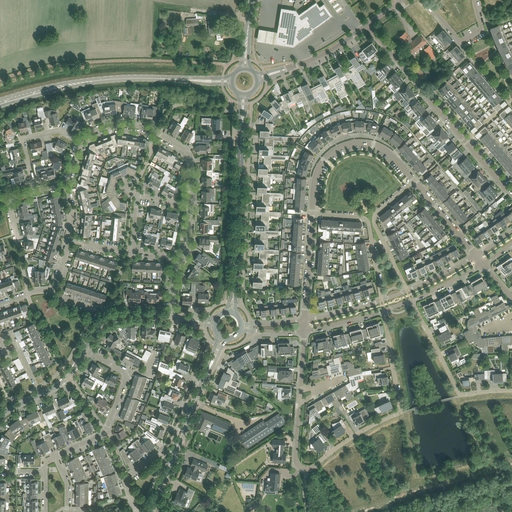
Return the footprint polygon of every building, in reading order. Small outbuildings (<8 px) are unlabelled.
[(336,0),(328,0),(337,12),(342,9),(336,0)] [(299,14),(296,10),(281,8),(277,31),(275,44),(294,47),(294,46),(313,32),(312,31),(333,16),(324,4),(319,7),(316,2),(299,14)] [(216,21),(208,21),(209,34),(216,34),(216,40),(222,39),(222,37),(232,36),(231,29),(225,29),(223,29),(217,29),(216,27),(216,21)] [(501,25),(491,28),(490,28),(492,34),(503,30),(501,25)] [(277,31),(258,28),(257,40),(275,44),(277,31)] [(433,39),(435,38),(438,42),(447,35),(443,30),(440,32),(438,30),(431,36),(433,39)] [(505,35),(503,30),(492,34),(495,39),(505,35)] [(399,37),(412,53),(422,46),(424,49),(432,58),(436,54),(429,45),(426,42),(420,34),(413,41),(408,35),(406,36),(404,33),(399,37)] [(448,42),(451,40),(447,35),(438,42),(442,47),(441,47),(443,50),(450,44),(448,42)] [(495,39),(497,44),(507,40),(505,35),(495,39)] [(507,40),(497,44),(499,49),(509,44),(507,40)] [(376,55),(374,52),(377,50),(372,43),(362,50),(366,55),(363,56),(367,62),(376,55)] [(502,54),(511,49),(509,44),(499,49),(502,54)] [(447,54),(448,53),(452,58),(460,51),(456,46),(454,48),(452,46),(445,52),(447,54)] [(504,59),(511,55),(511,49),(502,54),(504,59)] [(464,55),(460,51),(452,58),(456,62),(455,63),(457,66),(464,60),(462,57),(464,55)] [(353,64),(355,67),(360,64),(355,56),(349,59),(353,64)] [(461,69),(465,73),(473,66),(470,62),(461,69)] [(384,78),(388,74),(389,74),(389,73),(388,74),(386,72),(391,67),(391,66),(388,63),(388,64),(387,63),(384,66),(384,65),(378,70),(380,73),(377,76),(381,81),(384,78)] [(353,64),(345,69),(346,71),(343,73),(344,74),(348,80),(348,79),(352,76),(358,87),(365,83),(366,85),(366,84),(355,67),(353,64)] [(370,67),(367,69),(371,75),(376,70),(374,68),(375,66),(373,65),(372,64),(370,65),(370,67)] [(337,74),(338,74),(340,77),(344,74),(343,73),(346,71),(345,69),(343,71),(339,65),(334,69),(337,74)] [(425,75),(418,66),(414,69),(422,78),(425,75)] [(477,70),(473,66),(465,73),(469,77),(477,70)] [(477,70),(469,77),(472,81),(480,74),(477,70)] [(389,80),(391,83),(392,83),(399,77),(395,72),(390,76),(388,74),(384,78),(387,82),(389,80)] [(318,77),(321,83),(322,83),(323,86),(328,83),(327,82),(330,80),(329,78),(327,80),(324,74),(318,77)] [(337,74),(329,78),(330,80),(327,82),(328,83),(332,90),(332,89),(331,88),(335,86),(342,97),(348,93),(349,95),(340,77),(338,74),(337,74)] [(476,86),(484,78),(480,74),(472,81),(476,86)] [(392,92),(393,94),(400,88),(398,85),(403,81),(403,82),(403,81),(399,77),(392,83),(391,83),(389,85),(393,91),(392,92)] [(442,95),(453,86),(452,85),(449,83),(452,80),(451,78),(447,82),(438,90),(442,95)] [(484,78),(476,86),(479,90),(487,83),(484,78)] [(307,83),(302,86),(306,95),(309,100),(314,97),(311,90),(314,89),(313,87),(310,88),(307,83)] [(321,83),(313,87),(314,89),(311,90),(314,97),(315,98),(314,97),(319,95),(322,102),(329,98),(332,104),(323,86),(322,83),(321,83)] [(457,90),(456,90),(453,88),(456,84),(455,83),(452,85),(453,86),(442,95),(446,99),(457,90)] [(491,87),(487,83),(479,90),(483,94),(491,87)] [(300,85),(302,91),(294,95),(298,105),(303,102),(307,112),(311,111),(300,85)] [(399,96),(401,98),(411,90),(410,89),(411,89),(409,86),(408,87),(407,86),(402,90),(400,87),(400,88),(393,94),(395,96),(396,96),(397,98),(399,96)] [(494,91),(491,87),(483,94),(486,98),(494,91)] [(457,90),(446,99),(450,104),(460,94),(457,92),(460,89),(459,88),(456,90),(457,90)] [(412,91),(411,90),(401,98),(404,101),(401,103),(403,105),(402,105),(405,107),(411,102),(409,100),(415,95),(414,94),(414,93),(412,91)] [(287,102),(288,106),(296,102),(298,105),(294,95),(291,96),(289,91),(283,94),(286,100),(287,102)] [(498,95),(494,91),(486,98),(490,102),(498,95)] [(464,99),(461,97),(464,93),(462,92),(460,94),(450,104),(454,108),(464,99)] [(501,99),(498,95),(490,102),(493,106),(501,99)] [(464,99),(454,108),(458,113),(468,104),(468,103),(465,101),(467,98),(466,97),(464,99)] [(286,112),(291,110),(288,106),(287,102),(286,100),(279,103),(275,98),(270,102),(273,106),(274,106),(277,109),(281,105),(286,112)] [(501,99),(493,106),(490,108),(493,112),(496,110),(497,111),(506,103),(502,98),(501,99)] [(114,104),(110,104),(111,114),(117,113),(116,110),(120,110),(122,101),(114,100),(114,104)] [(105,114),(111,114),(110,104),(106,105),(105,101),(98,104),(101,113),(105,111),(105,114)] [(127,103),(127,102),(122,101),(120,110),(124,111),(123,114),(129,115),(130,105),(130,103),(127,103)] [(411,102),(405,107),(410,114),(413,112),(421,105),(417,101),(413,105),(411,102)] [(471,102),(470,101),(468,103),(468,104),(458,113),(462,117),(472,108),(469,106),(471,102)] [(97,102),(92,104),(93,106),(94,109),(90,110),(94,119),(100,117),(98,114),(101,113),(98,104),(97,102)] [(135,116),(135,113),(138,113),(140,104),(134,103),(131,103),(130,103),(130,105),(129,115),(129,116),(133,116),(133,115),(135,116)] [(141,116),(147,117),(148,108),(144,107),(145,105),(140,104),(138,113),(141,113),(141,116)] [(425,110),(421,105),(413,112),(415,115),(413,117),(416,121),(422,116),(423,116),(420,114),(425,110)] [(152,108),(148,108),(147,117),(152,118),(153,115),(156,116),(156,117),(158,106),(152,106),(152,108)] [(275,116),(278,113),(272,106),(268,111),(264,108),(261,113),(266,117),(265,126),(273,127),(273,124),(268,123),(268,118),(269,119),(272,114),(275,116)] [(472,108),(462,117),(466,122),(476,113),(476,112),(473,111),(475,107),(474,106),(472,108)] [(511,111),(511,109),(509,106),(499,114),(500,115),(498,117),(501,121),(504,118),(511,111)] [(88,118),(89,121),(94,119),(90,110),(89,108),(81,111),(85,121),(85,120),(88,118)] [(38,118),(34,119),(36,128),(43,127),(42,120),(45,119),(43,110),(39,111),(39,112),(37,113),(38,116),(37,117),(38,118)] [(59,123),(57,113),(57,112),(56,111),(55,111),(54,110),(51,110),(45,111),(45,113),(46,117),(50,116),(52,125),(59,123)] [(476,112),(476,113),(466,122),(470,126),(480,117),(477,115),(479,112),(478,110),(476,112)] [(31,126),(30,122),(27,111),(24,112),(25,117),(23,118),(24,120),(22,121),(22,122),(19,123),(21,132),(26,131),(26,128),(31,126)] [(416,121),(415,122),(421,129),(434,118),(433,118),(431,116),(429,114),(424,118),(422,116),(416,121)] [(173,122),(168,130),(176,135),(178,130),(181,132),(189,119),(185,117),(185,116),(180,124),(177,122),(177,124),(173,122)] [(73,120),(69,117),(66,123),(69,125),(69,127),(75,130),(78,126),(80,127),(81,126),(83,123),(80,122),(74,118),(73,120)] [(469,127),(472,131),(473,132),(483,123),(482,122),(484,120),(481,117),(480,117),(470,126),(469,127)] [(202,118),(201,124),(213,124),(212,128),(214,128),(219,128),(220,119),(213,118),(202,118)] [(434,118),(421,129),(427,136),(434,130),(432,128),(437,123),(435,121),(434,118)] [(373,121),(366,119),(366,122),(365,130),(370,131),(373,123),(373,121)] [(342,123),(342,124),(340,124),(342,132),(348,131),(346,122),(342,123)] [(339,123),(337,123),(337,124),(333,126),(337,134),(342,132),(340,124),(339,123)] [(373,123),(370,131),(376,133),(379,125),(377,124),(373,123)] [(329,125),(326,127),(328,130),(332,137),(337,134),(333,126),(330,128),(329,125)] [(488,125),(486,127),(485,126),(475,134),(479,139),(480,139),(491,130),(491,129),(488,125)] [(269,136),(270,130),(273,130),(273,127),(265,126),(265,130),(260,130),(260,136),(265,136),(269,136)] [(384,126),(379,134),(384,137),(388,129),(384,126)] [(8,144),(6,144),(6,147),(14,146),(14,143),(13,141),(14,141),(14,139),(14,138),(15,135),(10,128),(6,131),(7,132),(5,133),(5,136),(6,137),(5,138),(8,144)] [(429,139),(431,137),(434,141),(445,132),(443,131),(444,130),(442,128),(442,129),(441,128),(436,133),(434,130),(434,129),(434,130),(427,136),(426,136),(429,139)] [(190,141),(193,143),(195,140),(195,130),(193,130),(191,133),(186,129),(184,133),(181,138),(188,142),(190,138),(191,139),(190,141)] [(392,133),(393,131),(388,129),(384,137),(389,139),(393,133),(392,133)] [(326,131),(325,130),(322,133),(327,140),(332,137),(328,130),(326,131)] [(480,139),(484,143),(495,134),(495,135),(497,133),(497,132),(496,131),(492,133),(491,130),(480,139)] [(438,150),(439,149),(445,144),(445,143),(443,141),(448,137),(448,136),(448,135),(447,133),(446,134),(445,132),(434,141),(432,143),(436,148),(435,148),(437,150),(438,149),(438,150)] [(319,136),(317,137),(323,143),(327,140),(322,133),(318,135),(319,136)] [(395,133),(394,134),(393,133),(389,139),(393,143),(399,136),(395,133)] [(116,146),(117,146),(117,144),(123,145),(124,135),(119,134),(119,135),(115,135),(116,146)] [(496,138),(495,135),(495,134),(484,143),(488,148),(498,139),(499,139),(501,137),(500,136),(496,138)] [(115,147),(114,146),(116,146),(115,135),(111,136),(110,136),(105,138),(109,147),(110,149),(115,147)] [(269,136),(265,136),(265,145),(274,146),(274,140),(287,141),(287,137),(269,136)] [(397,147),(403,140),(399,136),(393,143),(397,147)] [(315,138),(312,142),(319,148),(323,143),(317,137),(316,139),(315,138)] [(109,147),(105,138),(100,140),(104,149),(109,147)] [(146,138),(140,138),(139,147),(144,148),(144,149),(146,149),(149,141),(146,139),(146,138)] [(500,142),(499,139),(498,139),(488,148),(492,152),(502,143),(503,144),(505,142),(504,140),(500,142)] [(51,142),(46,144),(47,150),(47,151),(53,149),(52,148),(63,154),(66,149),(65,149),(68,145),(61,141),(61,142),(58,140),(56,143),(55,142),(51,143),(51,142)] [(96,143),(90,145),(99,153),(100,152),(100,153),(105,151),(104,149),(100,140),(95,142),(96,143)] [(319,148),(312,142),(310,140),(305,147),(308,149),(309,148),(315,152),(319,148)] [(30,144),(32,152),(43,150),(42,141),(30,144)] [(201,153),(206,153),(207,149),(207,150),(207,146),(209,146),(209,142),(198,141),(196,143),(197,146),(194,147),(197,151),(199,154),(201,153)] [(449,153),(449,152),(450,154),(457,147),(456,146),(452,142),(448,145),(446,143),(445,143),(445,144),(439,149),(441,152),(442,151),(443,151),(444,151),(445,151),(446,151),(447,151),(448,152),(449,153)] [(398,149),(402,153),(408,147),(405,143),(398,149)] [(504,147),(503,144),(502,143),(492,152),(496,157),(506,148),(509,146),(508,145),(504,147)] [(85,156),(95,159),(97,154),(98,154),(99,153),(90,145),(88,151),(87,151),(85,156)] [(268,155),(273,155),(274,146),(265,145),(264,149),(259,148),(259,154),(264,155),(268,155)] [(402,153),(405,157),(412,151),(414,150),(414,149),(411,145),(408,147),(402,153)] [(15,149),(14,146),(6,147),(7,151),(10,150),(12,160),(9,160),(10,164),(18,162),(17,159),(20,158),(18,148),(15,149)] [(155,155),(160,158),(165,150),(160,147),(155,155)] [(451,162),(453,165),(460,159),(458,157),(462,153),(458,148),(458,149),(457,147),(450,154),(451,155),(451,156),(452,156),(452,157),(452,159),(452,160),(451,161),(451,162)] [(511,151),(511,149),(508,151),(506,148),(496,157),(500,161),(510,152),(510,153),(511,151)] [(47,151),(47,150),(42,151),(43,156),(41,157),(42,160),(49,158),(47,151)] [(165,150),(160,158),(164,161),(169,152),(165,150)] [(409,161),(415,155),(417,154),(414,150),(412,151),(405,157),(409,161)] [(313,155),(305,151),(303,156),(311,160),(313,155)] [(164,161),(169,164),(174,155),(169,152),(164,161)] [(511,155),(511,156),(510,153),(510,152),(500,161),(504,166),(511,158),(511,155)] [(169,164),(168,166),(172,168),(172,169),(174,166),(178,159),(179,158),(174,155),(169,164)] [(272,159),(285,160),(285,159),(288,159),(289,156),(273,155),(268,155),(264,155),(264,164),(271,165),(272,159)] [(412,165),(419,159),(415,155),(409,161),(412,165)] [(98,160),(95,159),(85,156),(84,161),(93,164),(94,162),(99,163),(100,161),(98,160)] [(301,161),(302,161),(301,162),(308,165),(309,164),(309,165),(311,160),(303,156),(301,161)] [(460,170),(458,172),(470,162),(466,157),(462,161),(460,159),(453,165),(453,164),(458,169),(460,170)] [(206,169),(207,169),(212,169),(212,164),(213,164),(213,160),(213,158),(209,158),(209,160),(202,160),(202,164),(203,164),(203,168),(206,169)] [(171,170),(174,171),(176,169),(178,170),(181,164),(183,162),(178,159),(174,166),(172,169),(172,168),(171,170)] [(412,165),(415,169),(422,164),(419,159),(412,165)] [(50,166),(50,169),(47,170),(49,179),(56,177),(54,171),(59,170),(61,163),(54,161),(53,166),(50,166)] [(93,170),(97,171),(98,169),(92,167),(93,164),(84,161),(82,166),(92,169),(92,170),(93,170)] [(296,168),(299,168),(308,170),(309,165),(308,165),(301,162),(298,161),(296,168)] [(118,167),(119,170),(122,176),(128,173),(128,166),(128,164),(128,162),(118,167)] [(465,177),(466,178),(471,173),(469,170),(474,167),(470,162),(458,172),(459,172),(460,171),(465,177)] [(263,173),(268,174),(268,173),(268,168),(271,168),(271,165),(264,164),(264,168),(258,167),(258,173),(263,174),(263,173)] [(426,168),(422,164),(415,169),(419,174),(420,173),(422,171),(424,173),(428,170),(426,168)] [(82,166),(81,172),(90,175),(92,170),(92,169),(82,166)] [(137,170),(128,166),(128,173),(134,176),(137,170)] [(122,176),(119,170),(118,167),(108,172),(111,174),(117,178),(122,176)] [(41,175),(42,180),(49,179),(47,170),(44,171),(43,168),(36,169),(38,176),(41,175)] [(448,169),(445,171),(451,178),(454,176),(448,169)] [(22,170),(14,172),(16,183),(25,181),(24,176),(22,170)] [(471,181),(473,183),(482,175),(479,172),(478,171),(472,176),(471,174),(471,173),(466,178),(465,177),(464,179),(468,182),(471,181)] [(94,181),(94,179),(89,177),(90,175),(81,172),(79,177),(89,180),(94,181)] [(157,177),(153,175),(154,174),(151,172),(147,179),(149,180),(147,185),(152,187),(156,180),(157,178),(157,177)] [(208,177),(202,177),(202,184),(211,185),(211,181),(213,181),(215,179),(215,178),(219,179),(219,172),(207,172),(207,176),(208,176),(208,177)] [(437,177),(435,175),(434,177),(431,174),(432,173),(430,172),(426,176),(427,177),(425,179),(424,180),(428,184),(435,178),(437,177)] [(271,178),(285,179),(285,174),(282,174),(268,173),(268,174),(263,173),(263,174),(263,183),(271,183),(271,178)] [(117,178),(111,174),(110,179),(108,179),(108,178),(101,176),(100,181),(104,182),(115,185),(117,178)] [(485,178),(482,175),(473,183),(475,186),(473,188),(476,192),(477,192),(483,186),(482,187),(480,185),(486,180),(484,179),(485,178)] [(456,185),(459,183),(454,176),(451,178),(456,185)] [(88,187),(88,185),(87,185),(89,180),(79,177),(77,182),(78,182),(77,186),(88,187)] [(435,178),(428,184),(431,188),(438,182),(435,178)] [(157,190),(161,183),(156,180),(152,187),(157,190)] [(172,185),(167,183),(165,181),(164,183),(162,186),(164,188),(161,193),(166,196),(170,188),(172,185)] [(103,193),(106,192),(113,191),(115,185),(104,182),(103,185),(105,186),(103,193)] [(178,191),(181,186),(183,182),(180,182),(175,190),(178,191)] [(442,187),(438,182),(431,188),(435,192),(442,187)] [(267,192),(267,187),(270,187),(271,183),(263,183),(263,186),(257,186),(257,192),(262,192),(267,192)] [(483,198),(483,199),(484,197),(493,189),(489,185),(485,189),(483,186),(477,192),(479,194),(480,194),(483,198)] [(87,189),(88,188),(88,187),(77,186),(78,191),(77,191),(78,196),(88,194),(87,189)] [(444,186),(443,186),(442,187),(435,192),(438,197),(445,191),(447,189),(444,186)] [(175,191),(170,188),(166,196),(171,198),(175,191)] [(206,188),(208,188),(208,191),(202,191),(201,200),(211,201),(212,195),(214,195),(214,188),(206,188)] [(484,197),(490,204),(488,205),(489,205),(491,203),(495,200),(493,198),(497,194),(493,189),(484,197)] [(108,202),(117,196),(113,191),(106,192),(110,197),(102,203),(102,206),(104,205),(105,205),(105,204),(108,202)] [(416,198),(410,191),(406,195),(412,202),(416,198)] [(449,195),(445,191),(438,197),(442,201),(449,195)] [(262,202),(273,203),(273,197),(280,197),(280,200),(283,200),(284,193),(267,192),(262,192),(262,202)] [(94,195),(93,193),(88,194),(78,196),(80,201),(89,199),(89,197),(94,195)] [(412,202),(406,195),(401,199),(407,206),(412,202)] [(110,205),(115,211),(117,208),(121,201),(117,196),(108,202),(105,204),(105,205),(104,205),(102,206),(103,209),(106,208),(110,205)] [(443,202),(446,206),(453,200),(450,196),(443,202)] [(498,204),(505,199),(502,196),(496,202),(498,204)] [(17,206),(18,212),(28,210),(27,204),(33,203),(32,199),(24,201),(25,204),(17,206)] [(405,212),(409,208),(407,206),(401,199),(397,202),(403,209),(405,212)] [(457,205),(453,200),(446,206),(450,210),(457,205)] [(266,211),(269,211),(270,206),(270,203),(273,203),(262,202),(262,205),(257,205),(256,211),(262,211),(266,211)] [(399,213),(403,209),(397,202),(393,206),(399,213)] [(87,213),(92,214),(92,210),(90,204),(81,207),(82,212),(85,212),(85,213),(87,213)] [(213,212),(213,204),(205,204),(205,207),(201,206),(201,216),(209,217),(209,212),(213,212)] [(302,211),(304,211),(304,205),(295,205),(295,210),(288,209),(288,213),(295,213),(295,210),(302,211)] [(457,205),(450,210),(453,215),(460,209),(457,205)] [(396,219),(400,215),(398,213),(399,213),(393,206),(388,210),(396,219)] [(149,220),(150,218),(155,219),(157,209),(151,208),(150,212),(148,212),(146,220),(149,220)] [(417,214),(420,219),(428,212),(426,210),(424,209),(425,208),(424,208),(417,214)] [(161,216),(162,210),(157,209),(155,219),(155,218),(160,219),(158,229),(161,229),(162,223),(163,220),(163,217),(161,216)] [(464,213),(460,209),(453,215),(457,219),(464,213)] [(20,218),(26,216),(27,219),(33,217),(33,218),(35,217),(34,214),(32,214),(32,212),(29,213),(28,210),(18,212),(20,218)] [(390,220),(392,222),(396,219),(388,210),(384,213),(390,220)] [(509,219),(504,212),(502,210),(495,216),(496,218),(501,225),(502,226),(507,223),(506,222),(509,219)] [(171,221),(173,212),(167,211),(166,216),(164,216),(163,217),(163,220),(162,223),(165,224),(166,220),(171,221)] [(280,216),(281,212),(269,211),(266,211),(262,211),(261,221),(269,221),(269,216),(280,216)] [(171,221),(171,222),(176,223),(175,226),(178,226),(180,219),(177,218),(178,213),(173,212),(171,221)] [(428,212),(420,219),(424,223),(431,216),(429,214),(429,215),(428,213),(428,212)] [(388,227),(387,223),(390,220),(384,213),(379,217),(382,220),(381,221),(385,228),(388,227)] [(461,223),(468,217),(464,213),(457,219),(461,223)] [(431,217),(431,216),(424,223),(427,227),(434,221),(435,221),(433,218),(432,219),(431,217)] [(21,223),(22,229),(32,227),(32,223),(34,222),(33,218),(33,217),(27,219),(27,222),(21,223)] [(498,228),(501,225),(496,218),(488,224),(493,231),(494,232),(499,229),(498,228)] [(320,237),(320,239),(320,240),(326,240),(326,238),(326,231),(327,220),(321,219),(321,223),(319,223),(318,228),(323,229),(323,236),(322,235),(320,237)] [(212,224),(221,224),(221,220),(204,220),(203,223),(200,222),(200,232),(208,233),(208,229),(212,229),(212,224)] [(55,224),(53,229),(64,233),(64,230),(62,230),(63,227),(62,227),(63,224),(62,221),(55,223),(55,224)] [(265,225),(269,225),(269,221),(261,221),(261,224),(256,224),(255,230),(261,230),(265,230),(265,225)] [(434,221),(427,227),(431,231),(438,225),(436,222),(436,223),(434,221)] [(361,226),(361,222),(356,222),(355,231),(359,231),(360,235),(364,234),(362,226),(361,226)] [(482,223),(478,226),(480,229),(485,236),(485,237),(486,238),(490,234),(490,233),(493,231),(488,224),(485,226),(482,223)] [(438,225),(431,231),(434,235),(441,229),(442,229),(440,227),(439,227),(438,225)] [(481,239),(485,237),(485,236),(480,229),(478,226),(474,228),(476,232),(470,236),(473,239),(474,238),(477,243),(482,240),(481,239)] [(31,234),(31,235),(31,238),(39,238),(40,234),(36,234),(35,231),(33,231),(32,227),(22,229),(24,235),(31,234)] [(441,229),(434,235),(438,240),(445,233),(443,231),(441,229)] [(280,235),(280,231),(279,231),(276,231),(265,230),(261,230),(260,240),(268,240),(268,235),(280,235)] [(167,239),(166,248),(171,249),(172,244),(175,244),(177,232),(176,231),(175,231),(174,231),(173,238),(168,237),(167,239)] [(390,239),(390,238),(391,240),(399,235),(397,231),(388,235),(390,239)] [(157,234),(152,233),(151,236),(149,244),(155,245),(157,237),(159,238),(160,233),(157,232),(157,234)] [(160,247),(166,248),(167,239),(162,238),(163,233),(160,233),(159,238),(162,239),(160,247)] [(61,240),(59,239),(59,237),(52,234),(50,239),(60,242),(61,240)] [(399,235),(391,240),(390,240),(392,243),(393,243),(393,244),(393,245),(402,240),(399,235)] [(209,249),(210,241),(215,242),(215,245),(220,249),(221,236),(210,236),(209,239),(200,238),(199,246),(204,246),(204,249),(209,249)] [(35,248),(39,238),(31,238),(27,238),(27,241),(24,242),(25,248),(33,247),(33,248),(35,248)] [(255,243),(255,249),(260,249),(264,249),(264,244),(268,244),(268,240),(260,240),(260,243),(255,243)] [(396,249),(404,245),(402,240),(393,245),(393,244),(393,245),(394,248),(395,248),(396,249)] [(447,249),(446,248),(451,257),(454,255),(454,257),(460,254),(457,248),(457,249),(458,248),(454,243),(453,244),(454,244),(447,249)] [(56,249),(56,246),(49,244),(47,249),(57,252),(58,250),(56,249)] [(397,254),(398,255),(407,250),(404,245),(396,249),(395,250),(397,253),(398,254),(397,254)] [(438,253),(438,252),(443,261),(446,260),(446,261),(452,258),(451,257),(446,248),(446,249),(438,253)] [(279,254),(279,250),(264,249),(260,249),(259,259),(267,259),(267,254),(279,254)] [(404,257),(409,255),(407,250),(398,255),(399,258),(400,258),(400,259),(400,260),(404,257)] [(199,253),(194,260),(203,267),(205,264),(207,265),(210,261),(213,263),(215,261),(215,260),(214,260),(204,252),(203,253),(204,253),(202,255),(199,253)] [(430,257),(430,256),(434,266),(435,266),(437,264),(438,265),(443,263),(443,261),(438,252),(438,253),(430,257)] [(52,259),(53,256),(45,254),(44,259),(54,262),(55,260),(52,259)] [(422,261),(422,260),(426,270),(429,268),(430,269),(435,267),(435,266),(434,266),(430,256),(430,257),(422,261)] [(259,268),(263,268),(263,262),(267,263),(267,259),(259,259),(259,262),(254,262),(254,268),(259,268)] [(426,270),(422,260),(422,261),(414,265),(414,264),(413,264),(418,274),(421,272),(421,273),(427,271),(426,270)] [(508,273),(507,272),(511,269),(506,260),(501,263),(503,266),(499,269),(505,276),(508,273)] [(39,272),(39,281),(42,281),(42,282),(44,282),(45,281),(45,279),(47,279),(48,275),(49,275),(49,273),(50,269),(50,267),(52,268),(54,263),(48,261),(46,266),(47,266),(46,268),(45,272),(39,272)] [(405,268),(404,268),(407,273),(406,273),(409,278),(410,279),(409,278),(412,276),(413,277),(418,275),(418,274),(413,264),(414,265),(405,269),(405,268)] [(187,270),(185,274),(191,278),(192,276),(195,276),(195,272),(197,270),(199,272),(201,269),(200,268),(199,268),(198,267),(195,265),(193,267),(191,266),(187,271),(187,270)] [(39,281),(39,272),(39,271),(36,271),(36,268),(34,268),(34,266),(27,266),(29,275),(29,274),(33,274),(33,281),(36,280),(36,281),(39,281)] [(259,268),(258,277),(266,278),(266,273),(278,273),(278,269),(277,268),(274,268),(263,268),(259,268)] [(13,275),(11,276),(15,286),(16,286),(16,287),(20,285),(16,275),(14,276),(13,275)] [(7,279),(6,279),(10,290),(15,288),(14,286),(15,286),(11,276),(10,276),(12,280),(9,281),(9,280),(7,279)] [(481,276),(476,279),(481,288),(486,285),(487,287),(489,285),(484,279),(483,279),(481,276)] [(266,281),(266,280),(266,278),(258,277),(258,281),(253,281),(253,287),(262,287),(262,285),(263,285),(264,285),(265,284),(266,284),(266,283),(266,282),(266,281)] [(475,295),(478,294),(476,291),(481,288),(476,279),(471,282),(472,284),(470,286),(472,290),(474,294),(475,295)] [(183,296),(183,304),(189,305),(189,304),(192,304),(192,302),(192,296),(195,297),(195,293),(196,285),(196,282),(192,281),(191,291),(190,291),(189,293),(189,296),(188,296),(183,296)] [(361,285),(361,284),(364,294),(364,295),(370,294),(370,292),(373,291),(373,293),(373,291),(374,291),(373,286),(372,286),(372,281),(371,281),(371,282),(361,285)] [(196,285),(195,293),(199,293),(198,302),(208,302),(209,293),(204,293),(205,285),(200,285),(198,285),(198,282),(196,282),(196,285)] [(344,289),(346,299),(347,301),(352,299),(352,298),(355,297),(353,288),(352,287),(349,288),(348,284),(343,286),(344,289)] [(361,296),(361,295),(364,294),(361,284),(361,285),(353,288),(355,297),(356,298),(361,296)] [(471,291),(472,290),(470,286),(469,285),(466,286),(465,285),(460,287),(466,298),(473,294),(471,291)] [(457,298),(459,302),(461,301),(462,303),(467,301),(466,298),(460,287),(455,290),(456,291),(453,293),(456,298),(457,298)] [(129,301),(135,302),(135,292),(132,292),(132,290),(126,289),(126,297),(126,296),(129,296),(129,301)] [(153,303),(153,292),(153,289),(144,289),(144,290),(144,298),(144,297),(147,297),(147,302),(153,303)] [(346,299),(344,289),(340,290),(340,289),(334,290),(337,302),(338,303),(343,302),(343,300),(346,299)] [(138,292),(135,292),(135,302),(141,302),(141,296),(144,296),(144,298),(144,290),(138,290),(138,292)] [(325,305),(328,304),(325,291),(325,290),(321,290),(321,295),(318,296),(317,302),(318,302),(318,301),(319,307),(325,306),(325,305)] [(331,293),(331,290),(325,291),(328,304),(329,305),(334,304),(334,303),(337,302),(334,290),(335,292),(331,293)] [(159,293),(153,292),(153,303),(159,303),(159,297),(162,298),(162,299),(162,291),(159,291),(159,293)] [(450,294),(450,293),(445,295),(450,306),(458,302),(459,304),(456,298),(453,293),(450,294)] [(439,298),(440,299),(437,301),(442,310),(450,306),(445,295),(439,298)] [(491,308),(492,309),(489,310),(492,317),(508,309),(509,308),(509,307),(509,306),(508,305),(507,305),(506,306),(503,302),(502,303),(499,297),(498,297),(493,300),(496,306),(491,308)] [(297,305),(297,301),(285,303),(286,312),(287,312),(291,311),(291,312),(297,312),(296,306),(297,305)] [(429,304),(434,314),(442,310),(437,301),(435,302),(434,301),(429,303),(429,304)] [(287,312),(286,312),(285,303),(276,304),(277,313),(281,312),(281,314),(287,313),(287,312)] [(428,316),(433,314),(434,314),(429,304),(428,304),(428,303),(423,305),(428,316)] [(22,306),(21,307),(25,317),(27,316),(30,315),(26,304),(22,306)] [(267,314),(271,314),(271,315),(277,314),(277,313),(276,304),(266,305),(267,314)] [(21,307),(20,305),(15,307),(19,318),(20,317),(20,316),(20,315),(23,314),(24,317),(25,317),(21,307)] [(261,316),(267,315),(267,314),(266,305),(254,306),(255,310),(256,310),(257,315),(261,314),(261,316)] [(15,307),(10,309),(13,317),(16,316),(16,317),(17,318),(18,318),(19,318),(15,307)] [(478,307),(473,310),(476,317),(479,323),(492,317),(489,310),(486,312),(486,311),(481,313),(478,307)] [(9,321),(5,311),(1,312),(3,321),(6,320),(7,321),(8,321),(8,322),(9,321)] [(469,329),(463,332),(466,338),(478,332),(475,325),(479,323),(476,317),(473,318),(473,317),(471,318),(470,319),(468,320),(468,322),(467,323),(467,325),(467,326),(468,327),(469,329)] [(25,327),(28,332),(36,328),(35,326),(36,326),(34,323),(25,327)] [(373,324),(373,325),(372,325),(375,336),(380,334),(378,323),(373,324)] [(443,339),(445,343),(451,340),(449,336),(451,335),(448,329),(445,324),(439,327),(438,327),(440,331),(441,331),(442,333),(438,335),(440,340),(443,339)] [(364,329),(367,339),(375,336),(372,325),(366,326),(367,328),(364,329)] [(123,329),(119,331),(122,335),(123,338),(126,337),(135,337),(135,333),(137,331),(135,329),(135,326),(127,326),(127,328),(123,330),(123,329)] [(150,336),(155,337),(155,335),(155,330),(150,330),(150,327),(143,326),(142,331),(142,337),(150,338),(150,336)] [(37,331),(36,328),(28,332),(30,337),(39,333),(38,330),(37,331)] [(165,339),(165,341),(171,343),(172,339),(174,334),(170,333),(171,331),(161,329),(161,328),(158,338),(165,339)] [(361,328),(355,329),(358,341),(367,339),(364,329),(361,329),(361,328)] [(351,345),(350,343),(358,341),(355,329),(350,331),(350,333),(347,333),(349,339),(350,345),(351,345)] [(344,334),(344,332),(339,334),(341,345),(349,344),(348,339),(349,339),(347,333),(344,334)] [(484,346),(484,345),(487,345),(487,337),(482,338),(478,332),(466,338),(469,343),(474,340),(476,343),(477,344),(477,345),(479,346),(481,346),(483,346),(484,346)] [(26,339),(28,341),(31,339),(32,342),(40,338),(39,336),(40,335),(39,333),(30,337),(26,339)] [(113,336),(111,333),(106,339),(108,341),(107,344),(112,347),(110,350),(121,356),(123,353),(113,347),(115,344),(120,340),(116,334),(113,336)] [(175,340),(172,339),(171,343),(169,346),(175,348),(176,345),(177,345),(178,343),(182,345),(185,336),(178,333),(175,340)] [(334,337),(330,337),(331,342),(332,343),(333,343),(334,347),(341,345),(339,334),(333,335),(334,337)] [(511,335),(501,336),(501,344),(502,351),(508,351),(508,344),(511,343),(511,335)] [(328,336),(322,338),(325,351),(328,351),(328,350),(333,349),(333,350),(333,349),(332,343),(331,342),(329,342),(328,336)] [(487,345),(487,348),(488,352),(494,352),(493,345),(498,345),(498,344),(501,344),(501,336),(487,337),(487,345)] [(40,338),(32,342),(35,347),(44,343),(42,340),(41,340),(40,338)] [(182,352),(185,353),(187,349),(191,350),(190,353),(194,355),(195,352),(199,342),(194,340),(195,339),(192,338),(191,339),(191,338),(188,344),(186,343),(184,348),(182,352)] [(325,351),(322,338),(316,339),(317,345),(314,345),(314,353),(314,354),(317,353),(325,351)] [(281,353),(284,353),(284,342),(278,343),(278,348),(276,349),(275,349),(276,350),(275,350),(276,357),(276,356),(281,356),(281,353)] [(290,348),(290,342),(284,342),(284,353),(290,353),(290,355),(294,355),(294,348),(290,348)] [(35,347),(37,352),(45,348),(44,346),(45,345),(44,343),(35,347)] [(259,355),(267,355),(267,343),(261,343),(261,345),(258,345),(258,351),(259,351),(259,355)] [(274,350),(275,350),(276,350),(275,349),(276,349),(276,344),(272,344),(272,343),(267,343),(267,355),(275,355),(274,350)] [(258,351),(258,345),(250,349),(251,351),(248,353),(246,350),(241,353),(246,361),(251,359),(252,360),(258,356),(258,351)] [(456,362),(458,366),(461,364),(460,361),(457,356),(459,355),(460,353),(457,347),(453,348),(449,351),(451,353),(448,355),(452,364),(456,362)] [(45,348),(37,352),(39,357),(48,352),(47,350),(46,350),(45,348)] [(380,348),(371,349),(372,359),(374,359),(374,362),(384,360),(383,354),(381,354),(380,348)] [(124,362),(125,361),(127,362),(132,353),(132,352),(127,350),(122,361),(124,362)] [(48,352),(39,357),(42,362),(49,358),(48,356),(50,355),(48,352)] [(129,365),(131,366),(137,355),(132,353),(127,362),(129,364),(129,365)] [(242,366),(241,364),(246,361),(241,353),(235,356),(237,359),(234,361),(233,359),(228,362),(235,370),(242,366)] [(141,359),(142,358),(137,355),(131,366),(134,367),(134,366),(137,367),(138,364),(140,362),(141,360),(141,359)] [(334,361),(329,363),(330,365),(326,365),(327,368),(329,375),(343,371),(341,364),(340,361),(339,357),(338,357),(333,358),(334,361)] [(51,360),(49,358),(42,362),(44,367),(53,362),(52,359),(51,360)] [(159,366),(169,370),(173,371),(174,368),(175,367),(172,366),(160,361),(159,366)] [(312,379),(313,379),(329,375),(327,368),(324,368),(323,367),(319,369),(317,362),(313,363),(312,375),(311,375),(310,376),(310,377),(310,378),(311,378),(311,379),(312,379)] [(344,363),(341,364),(343,371),(347,370),(349,376),(362,373),(362,371),(361,367),(354,368),(354,367),(354,366),(353,364),(352,363),(351,362),(349,362),(347,362),(345,362),(344,362),(344,363)] [(1,370),(3,372),(10,368),(8,363),(0,367),(0,370),(0,371),(1,370)] [(177,369),(177,370),(182,372),(187,373),(188,371),(188,370),(189,369),(189,368),(189,366),(185,365),(183,364),(180,363),(177,369)] [(91,372),(90,375),(93,377),(93,376),(104,382),(106,379),(99,376),(100,373),(98,372),(100,368),(92,364),(89,371),(91,372)] [(276,372),(277,366),(276,366),(268,365),(268,371),(275,372),(274,375),(275,376),(275,377),(276,377),(277,378),(279,378),(279,380),(280,380),(280,381),(289,382),(289,381),(292,381),(292,371),(285,371),(285,370),(281,369),(281,370),(280,370),(279,372),(276,372)] [(175,386),(177,387),(178,385),(182,386),(184,379),(177,377),(178,373),(174,372),(173,371),(169,370),(159,366),(158,370),(170,375),(169,377),(173,379),(172,382),(176,384),(175,386)] [(221,377),(221,378),(230,381),(229,385),(237,388),(239,382),(236,381),(232,379),(235,373),(235,372),(228,366),(226,373),(224,372),(223,372),(221,377)] [(4,375),(3,375),(4,378),(13,373),(10,368),(3,372),(4,375)] [(505,380),(505,378),(507,378),(506,373),(496,373),(494,370),(487,370),(488,379),(491,379),(491,381),(505,380)] [(478,374),(475,374),(475,377),(468,377),(463,376),(461,371),(457,373),(461,382),(462,382),(463,385),(470,384),(469,381),(479,380),(479,375),(478,374)] [(381,373),(381,372),(374,373),(375,379),(376,379),(378,380),(378,384),(388,382),(387,376),(385,376),(384,373),(381,373)] [(15,378),(13,373),(4,378),(5,380),(6,380),(8,382),(15,378)] [(364,378),(363,375),(362,373),(349,376),(350,382),(346,385),(350,391),(352,389),(353,390),(354,389),(356,388),(357,387),(358,385),(358,384),(358,383),(358,382),(357,380),(364,378)] [(108,375),(106,379),(104,382),(103,385),(101,389),(104,390),(108,383),(114,386),(116,381),(118,377),(112,374),(108,381),(106,380),(108,375)] [(135,374),(134,379),(146,383),(147,378),(142,376),(135,374)] [(96,385),(97,383),(103,385),(104,382),(93,376),(93,377),(92,379),(86,376),(82,384),(91,388),(93,383),(96,385)] [(18,383),(15,378),(8,382),(9,384),(8,385),(9,388),(18,383)] [(219,384),(218,386),(223,388),(235,393),(236,391),(240,393),(239,396),(244,399),(247,392),(237,388),(229,385),(230,381),(221,378),(219,384)] [(132,385),(144,388),(146,383),(134,379),(132,385)] [(130,390),(142,394),(144,388),(132,385),(130,390)] [(177,387),(175,386),(171,385),(167,395),(165,394),(164,397),(168,398),(173,400),(174,398),(177,399),(179,392),(177,390),(178,388),(177,387)] [(333,392),(337,398),(340,397),(340,398),(345,395),(348,401),(353,397),(350,391),(346,385),(333,392)] [(277,399),(287,400),(287,397),(291,398),(291,389),(283,388),(283,387),(278,387),(277,399)] [(140,399),(142,394),(130,390),(129,395),(140,399)] [(211,392),(208,399),(215,402),(216,399),(224,403),(227,396),(218,393),(217,395),(211,392)] [(333,392),(320,399),(324,406),(327,404),(328,405),(332,402),(335,408),(338,407),(341,405),(337,398),(333,392)] [(386,392),(386,395),(387,402),(374,407),(377,413),(392,405),(391,403),(392,402),(390,392),(386,392)] [(96,398),(99,399),(96,404),(99,406),(98,408),(104,411),(107,405),(105,404),(107,401),(103,398),(103,397),(103,396),(98,393),(96,398)] [(68,409),(73,406),(71,404),(78,401),(74,395),(71,397),(71,398),(69,399),(68,396),(63,398),(68,409)] [(128,396),(126,402),(138,406),(140,401),(128,396)] [(159,409),(162,410),(167,412),(168,410),(172,411),(174,406),(173,406),(173,404),(173,403),(167,401),(168,399),(168,398),(164,397),(162,396),(160,399),(165,401),(162,407),(161,406),(159,409)] [(63,408),(64,410),(68,409),(63,398),(58,401),(62,408),(63,408)] [(319,413),(326,409),(324,406),(320,399),(309,406),(308,407),(308,408),(308,409),(310,410),(309,416),(312,414),(316,420),(321,416),(319,413)] [(124,407),(136,411),(138,406),(126,402),(124,407)] [(53,416),(56,414),(55,412),(57,411),(53,403),(48,405),(52,413),(52,415),(53,416)] [(45,418),(46,420),(49,428),(50,428),(52,427),(52,426),(48,417),(52,415),(52,413),(48,405),(43,408),(47,416),(45,418)] [(341,405),(338,407),(342,413),(343,414),(346,412),(341,405)] [(122,412),(134,416),(136,411),(124,407),(122,412)] [(157,419),(152,417),(151,421),(155,422),(160,425),(160,424),(157,423),(159,420),(167,423),(168,420),(169,420),(169,418),(169,417),(166,416),(168,413),(167,412),(162,410),(159,409),(160,413),(157,419)] [(353,413),(349,415),(351,420),(352,420),(353,421),(354,420),(356,424),(364,419),(363,418),(369,415),(365,409),(359,412),(356,414),(355,413),(354,413),(353,413)] [(41,422),(46,420),(45,418),(41,411),(42,412),(39,413),(37,410),(32,413),(36,422),(40,420),(41,422)] [(90,425),(94,423),(85,410),(81,413),(86,419),(85,420),(84,423),(84,424),(83,425),(86,433),(92,430),(90,425)] [(120,417),(132,421),(134,416),(122,412),(120,417)] [(230,424),(216,418),(202,412),(196,427),(204,431),(207,422),(213,424),(211,427),(226,434),(230,424)] [(27,415),(28,418),(25,419),(29,427),(34,425),(33,423),(36,422),(32,413),(27,415)] [(285,422),(278,413),(264,422),(263,420),(237,437),(238,438),(240,437),(247,447),(285,422)] [(141,417),(141,418),(146,420),(145,422),(151,425),(150,428),(155,430),(154,434),(161,437),(164,429),(154,425),(155,422),(151,421),(146,419),(141,417)] [(19,419),(14,422),(20,430),(23,428),(24,430),(29,427),(25,419),(20,421),(19,419)] [(332,431),(336,437),(345,430),(341,424),(344,422),(341,419),(339,421),(332,424),(334,429),(332,431)] [(74,421),(76,426),(71,428),(76,438),(81,436),(80,435),(83,433),(77,420),(74,421)] [(9,426),(11,428),(8,432),(15,438),(18,434),(17,432),(20,430),(14,422),(9,426)] [(122,429),(123,428),(117,425),(115,430),(116,433),(115,433),(118,439),(123,437),(127,435),(124,429),(123,430),(122,429)] [(67,430),(65,426),(62,427),(68,440),(71,439),(71,440),(76,438),(71,428),(67,430)] [(58,428),(60,433),(56,435),(60,445),(65,443),(65,442),(68,440),(62,427),(58,428)] [(144,432),(148,437),(144,440),(151,449),(155,446),(154,444),(155,443),(159,440),(147,431),(144,432)] [(5,436),(2,434),(0,437),(0,439),(7,444),(9,441),(11,442),(15,438),(8,432),(5,436)] [(56,435),(55,433),(50,435),(49,433),(46,434),(52,447),(55,446),(55,447),(60,445),(56,435)] [(323,436),(320,433),(316,437),(318,439),(316,441),(316,442),(313,444),(313,443),(312,444),(310,444),(311,442),(310,442),(310,447),(310,448),(311,448),(315,449),(315,448),(318,451),(323,447),(322,446),(324,444),(323,442),(324,442),(326,440),(323,436)] [(45,440),(40,442),(45,452),(50,450),(49,449),(52,447),(46,434),(43,436),(45,440)] [(146,451),(146,452),(151,449),(144,440),(140,443),(138,439),(135,441),(143,453),(146,451)] [(274,453),(273,462),(285,463),(285,461),(286,461),(286,458),(285,458),(286,454),(283,453),(283,447),(284,447),(285,440),(273,439),(272,446),(276,446),(276,453),(274,453)] [(40,453),(40,454),(45,452),(40,442),(36,444),(34,440),(31,441),(37,454),(40,453)] [(135,447),(131,450),(137,459),(141,456),(141,455),(143,453),(135,441),(132,443),(135,447)] [(92,450),(94,455),(105,450),(103,445),(92,450)] [(137,459),(131,450),(130,449),(126,452),(123,449),(120,451),(126,464),(127,464),(131,460),(133,462),(137,459)] [(94,455),(96,460),(108,455),(105,450),(94,455)] [(35,455),(30,455),(23,455),(23,457),(21,457),(21,454),(17,454),(17,462),(21,462),(21,461),(23,461),(23,464),(35,464),(35,455)] [(96,460),(98,465),(110,460),(108,455),(96,460)] [(67,462),(69,467),(81,462),(78,456),(67,462)] [(188,467),(185,475),(196,480),(199,472),(196,470),(197,468),(205,471),(208,465),(194,459),(191,465),(192,466),(191,468),(188,467)] [(98,465),(101,470),(112,465),(110,460),(98,465)] [(81,462),(69,467),(72,472),(83,467),(81,462)] [(114,470),(112,465),(101,470),(103,475),(114,470)] [(83,467),(72,472),(74,477),(85,472),(83,467)] [(76,482),(87,477),(85,472),(74,477),(76,482)] [(110,475),(103,477),(105,482),(117,478),(115,473),(110,475)] [(270,489),(279,489),(280,480),(280,473),(271,473),(270,481),(266,480),(265,488),(270,488),(270,489)] [(0,487),(6,488),(6,484),(9,484),(9,478),(0,478),(0,487)] [(28,484),(28,487),(38,487),(38,481),(31,481),(31,479),(35,479),(35,478),(23,478),(23,482),(25,482),(25,484),(28,484)] [(117,478),(105,482),(106,487),(118,484),(117,478)] [(118,484),(106,487),(108,492),(120,489),(118,484)] [(0,496),(9,497),(9,491),(6,491),(6,488),(0,487),(0,496)] [(25,493),(23,493),(23,497),(31,496),(31,493),(38,493),(38,487),(28,487),(28,491),(25,491),(25,493)] [(121,494),(120,489),(108,492),(109,498),(121,494)] [(177,493),(174,502),(176,503),(184,506),(187,498),(190,499),(191,497),(193,494),(187,491),(187,492),(180,489),(178,494),(177,493)] [(0,505),(6,506),(6,502),(9,502),(9,497),(0,496),(0,505)] [(24,500),(24,503),(28,503),(28,505),(38,505),(38,500),(31,500),(31,496),(23,497),(23,500),(24,500)] [(257,499),(245,507),(248,511),(260,504),(257,499)]
